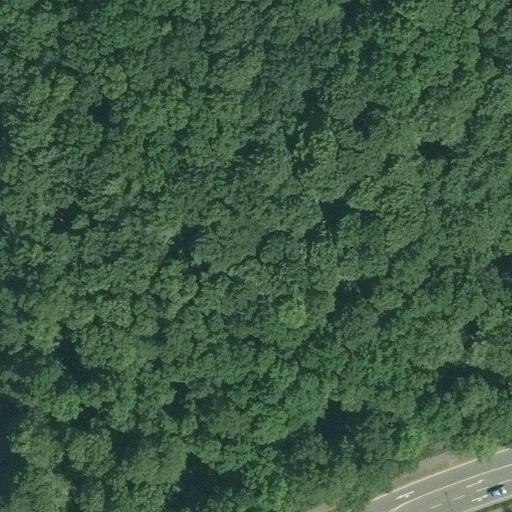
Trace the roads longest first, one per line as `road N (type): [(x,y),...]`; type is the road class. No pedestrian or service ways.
road 1 (track): [(511,141),(463,124),(264,179),(138,177),(79,156),(25,119),(0,85)]
road 2 (track): [(0,255),(131,201),(264,179)]
